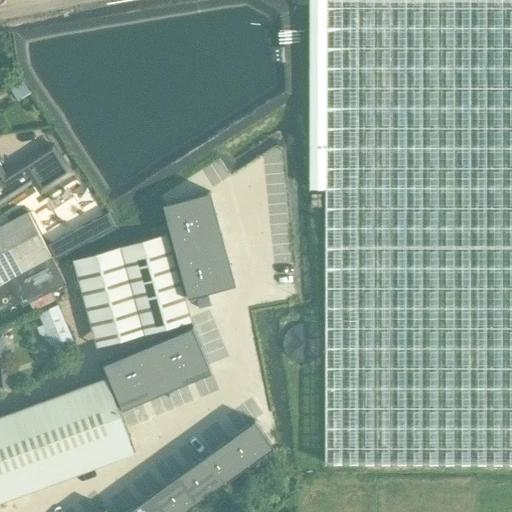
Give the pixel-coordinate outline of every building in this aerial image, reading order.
[(511,0),(309,0),(310,13),(310,187),(325,187),(326,462),(361,462),(511,462),(511,0)] [(0,203),(32,183),(40,195),(74,173),(54,141),(5,172),(0,164),(0,203)] [(209,196),(163,207),(169,231),(170,231),(215,220),(209,196)] [(0,311),(19,301),(22,305),(65,282),(27,211),(0,225),(0,311)] [(221,243),(215,220),(170,231),(175,254),(221,243)] [(112,248),(73,259),(96,346),(186,322),(189,321),(166,234),(162,235),(112,248)] [(221,243),(175,254),(181,279),(182,278),(228,266),(221,243)] [(228,266),(182,278),(187,301),(233,290),(228,266)] [(73,342),(58,305),(37,314),(42,326),(38,328),(44,343),(50,341),(54,350),(73,342)] [(190,326),(167,335),(185,379),(207,370),(190,326)] [(167,335),(144,345),(163,389),(185,379),(167,335)] [(144,345),(122,354),(141,399),(163,389),(144,345)] [(122,354),(101,363),(117,408),(141,399),(122,354)] [(0,500),(132,451),(106,381),(104,377),(0,415),(0,500)] [(251,416),(229,432),(250,457),(270,442),(251,416)] [(229,432),(207,450),(225,476),(250,457),(229,432)] [(207,450),(184,467),(204,492),(225,476),(207,450)] [(184,467),(161,484),(180,511),(204,492),(184,467)] [(161,484),(138,501),(146,511),(177,511),(180,511),(161,484)] [(146,511),(138,501),(123,511),(146,511)]
